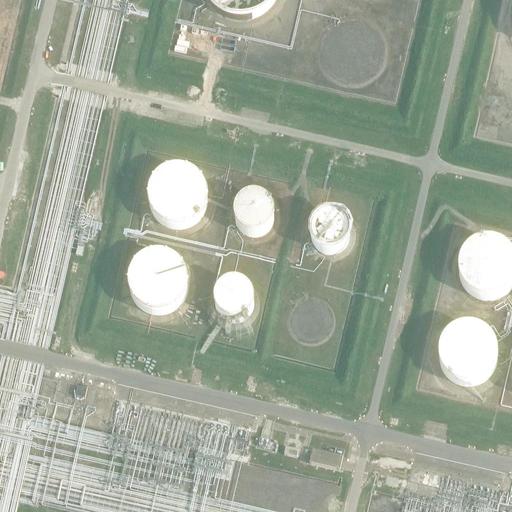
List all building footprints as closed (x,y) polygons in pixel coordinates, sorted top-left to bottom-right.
[(206,0),(213,11),(228,21),(252,22),(267,14),(277,4),(278,0),(206,0)] [(157,226),(175,234),(193,231),(205,220),(211,204),(209,189),(201,178),(188,170),(170,170),(157,177),(148,189),(147,209),(157,226)] [(239,222),(247,233),(255,236),(266,235),(276,225),(276,211),(270,202),(260,198),(248,200),(240,209),(239,222)] [(314,239),(321,250),(330,253),(341,251),(350,242),(351,227),(345,219),(334,214),(323,217),(314,226),(314,239)] [(470,294),(488,302),(507,299),(511,294),(511,244),(501,238),(483,238),(471,245),(462,257),(460,276),(470,294)] [(139,311),(157,320),(176,317),(188,306),(194,289),(191,274),(184,264),(170,256),(153,256),(140,263),(131,275),(129,294),(139,311)] [(219,309),(226,320),(235,323),(246,322),(255,312),(256,298),(250,289),(240,285),(228,287),(220,297),(219,309)] [(449,379),(467,388),(486,384),(498,374),(504,357),(501,342),(494,332),(481,324),(463,324),(450,330),(441,343),(439,362),(449,379)] [(85,400),(87,391),(88,388),(84,388),(83,390),(78,389),(76,398),(85,400)] [(289,437),(286,447),(300,450),(303,440),(289,437)] [(343,458),(312,451),(309,465),(340,472),(343,458)]
